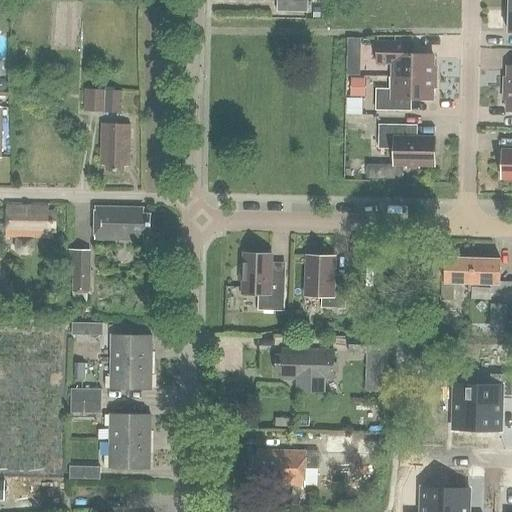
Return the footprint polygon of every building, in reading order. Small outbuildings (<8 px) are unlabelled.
[(242,0),(276,1),(276,13),(307,14),(307,1),(293,1),(292,0),(242,0)] [(0,31),(2,32),(10,13),(0,9),(0,31)] [(348,39),(347,76),(361,76),(362,39),(348,39)] [(392,77),(436,78),(436,67),(433,67),(433,56),(412,56),(412,44),(377,44),(376,65),(392,65),(392,77)] [(503,90),(511,89),(511,67),(507,67),(507,78),(503,78),(503,90)] [(435,90),(436,78),(392,77),(391,90),(376,90),(375,112),(411,112),(411,100),(432,101),(432,90),(435,90)] [(351,78),(351,97),(366,97),(366,78),(351,78)] [(511,89),(503,90),(503,101),(506,101),(506,112),(511,111),(511,89)] [(103,115),(104,93),(83,92),(82,114),(103,115)] [(121,94),(104,93),(103,115),(120,116),(121,94)] [(129,167),(131,125),(102,124),(100,166),(105,166),(105,171),(124,171),(124,166),(129,167)] [(417,126),(409,126),(378,126),(378,150),(394,150),(394,166),(368,166),(367,179),(403,180),(404,166),(406,166),(406,169),(419,169),(419,166),(434,167),(435,139),(417,139),(417,126)] [(511,151),(502,152),(502,179),(511,179),(511,151)] [(53,232),(53,214),(48,214),(48,207),(7,206),(6,238),(14,238),(14,251),(20,256),(28,256),(34,250),(35,238),(48,239),(48,232),(53,232)] [(143,216),(143,210),(95,209),(94,241),(142,242),(142,235),(149,236),(150,217),(143,216)] [(90,295),(91,252),(65,251),(64,295),(73,295),(88,295),(90,295)] [(240,271),(240,283),(243,284),(243,296),(259,296),(258,312),(284,313),(285,282),(271,282),(271,256),(244,255),(243,271),(240,271)] [(307,257),(306,298),(322,298),(321,309),(345,310),(346,284),(334,284),(335,258),(307,257)] [(450,260),(449,303),(475,303),(476,261),(450,260)] [(476,261),(475,303),(502,304),(502,293),(503,261),(476,261)] [(511,261),(503,261),(502,293),(511,293),(511,261)] [(73,295),(73,304),(88,305),(88,295),(73,295)] [(101,325),(70,325),(70,337),(101,337),(101,325)] [(105,337),(104,345),(112,345),(112,363),(153,364),(153,338),(112,337),(105,337)] [(365,381),(385,382),(387,341),(376,341),(376,343),(349,342),(348,355),(366,356),(365,381)] [(444,371),(444,355),(444,348),(430,348),(430,371),(444,371)] [(334,381),(335,352),(282,351),(282,357),(276,357),(276,373),(282,373),(282,380),(296,381),(296,393),(325,394),(325,381),(334,381)] [(86,363),(75,363),(75,379),(86,379),(86,363)] [(112,363),(111,389),(152,390),(153,364),(112,363)] [(455,368),(453,430),(477,431),(479,385),(479,369),(455,368)] [(479,385),(477,431),(501,431),(502,399),(511,399),(511,375),(491,375),(490,385),(479,385)] [(69,404),(100,404),(100,392),(69,392),(69,404)] [(100,416),(100,404),(69,404),(69,416),(100,416)] [(111,416),(110,442),(151,443),(151,416),(111,416)] [(276,419),(276,430),(292,431),(292,419),(276,419)] [(327,435),(326,441),(326,454),(354,455),(354,436),(327,435)] [(110,442),(110,468),(151,469),(151,443),(110,442)] [(318,469),(319,454),(258,451),(258,457),(254,457),(254,478),(275,479),(275,486),(305,487),(305,469),(318,469)] [(98,468),(67,467),(67,479),(98,480),(98,468)] [(444,511),(446,489),(422,488),(421,511),(444,511)] [(446,489),(444,511),(469,511),(470,489),(446,489)]
